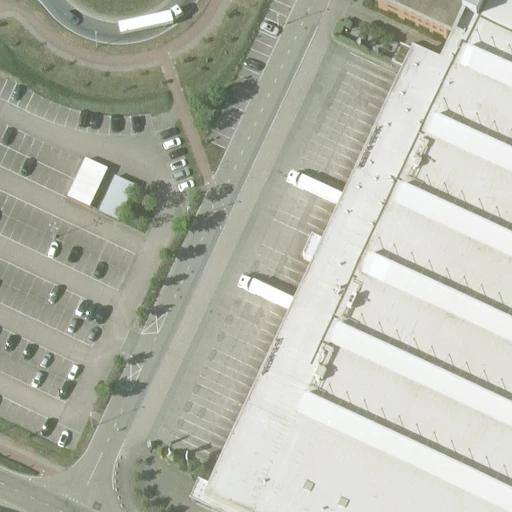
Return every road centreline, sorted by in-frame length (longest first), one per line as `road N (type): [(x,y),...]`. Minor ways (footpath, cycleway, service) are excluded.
road 1 (unclassified): [(79,511),(314,0)]
road 2 (unclassified): [(52,0),(75,22),(120,35),(166,20),(186,0)]
